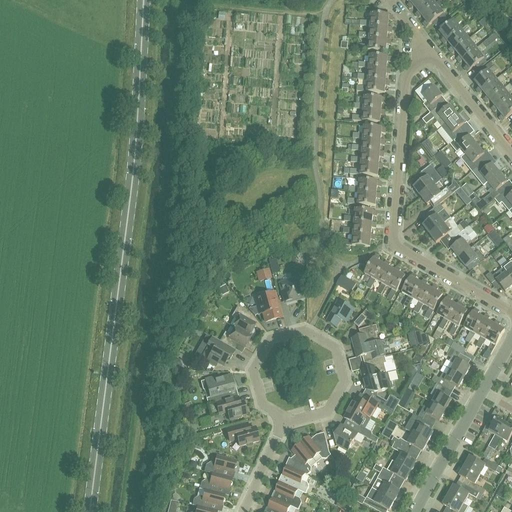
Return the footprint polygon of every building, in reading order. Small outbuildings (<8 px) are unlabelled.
[(408,0),(411,3),(408,6),(411,10),(414,7),(422,0),(408,0)] [(422,0),(414,7),(419,13),(416,15),(419,19),(422,16),(435,5),(431,0),(422,0)] [(441,0),(435,5),(422,16),(426,22),(423,24),(426,28),(429,26),(443,14),(439,9),(445,4),(441,0)] [(370,27),(388,28),(389,21),(392,22),(393,17),(389,16),(371,15),(371,22),(360,21),(360,26),(370,27)] [(448,42),(461,31),(457,26),(463,21),(460,17),(454,22),(454,21),(440,33),(445,38),(442,41),(445,45),(448,42)] [(467,26),(461,31),(448,42),(452,48),(449,50),(452,54),(455,52),(469,40),(465,35),(471,30),(478,24),(475,20),(467,26)] [(392,29),(388,28),(370,27),(370,34),(359,33),(359,38),(369,39),(387,40),(388,33),(391,34),(392,29)] [(469,40),(455,52),(460,57),(457,59),(460,63),(463,61),(477,49),(472,44),(478,39),(475,35),(469,40)] [(387,40),(369,39),(369,46),(358,45),(358,50),(368,51),(386,53),(387,45),(390,46),(391,41),(387,40)] [(477,49),(463,61),(467,66),(464,69),(468,73),(470,70),(471,70),(484,59),(480,54),(486,49),(483,44),(477,49)] [(369,69),(387,70),(387,63),(391,63),(392,58),(388,58),(370,56),(369,64),(359,63),(357,63),(357,68),(369,69)] [(483,92),(496,80),(492,75),(498,71),(495,66),(493,67),(491,64),(486,69),(488,72),(475,82),(479,88),(477,91),(480,94),(483,92)] [(387,70),(369,69),(368,76),(357,75),(356,80),(368,81),(386,82),(386,75),(390,75),(391,70),(387,70)] [(502,76),(496,80),(483,92),(487,97),(484,100),(487,104),(490,101),(504,90),(500,85),(506,80),(502,76)] [(386,82),(368,81),(367,88),(357,87),(357,92),(385,94),(385,87),(389,87),(389,82),(386,82)] [(511,83),(504,90),(490,101),(495,107),(492,109),(495,113),(498,111),(511,99),(507,94),(511,90),(511,83)] [(430,91),(426,86),(419,92),(423,97),(430,91)] [(430,114),(435,111),(431,106),(443,97),(435,87),(430,91),(423,97),(427,102),(423,105),(430,114)] [(364,110),(381,111),(382,104),(386,105),(386,100),(382,99),(364,98),(364,105),(354,104),(354,105),(351,104),(351,109),(364,110)] [(511,98),(511,99),(498,111),(502,116),(499,118),(503,122),(505,120),(511,114),(511,98)] [(430,114),(423,120),(427,125),(434,119),(442,128),(446,125),(458,115),(450,106),(438,115),(435,111),(430,114)] [(381,111),(364,110),(363,117),(353,116),(353,117),(350,116),(350,121),(380,124),(381,116),(385,117),(385,111),(381,111)] [(446,125),(450,130),(446,133),(453,142),(463,134),(459,129),(465,125),(458,115),(446,125)] [(363,140),(381,141),(382,134),(385,134),(386,129),(382,129),(364,127),(363,135),(353,134),(353,139),(363,140)] [(463,134),(453,142),(450,144),(457,153),(461,150),(465,155),(477,146),(470,136),(467,139),(463,134)] [(385,141),(381,141),(363,140),(362,147),(352,146),(352,151),(362,152),(380,153),(381,146),(384,146),(385,141)] [(477,146),(465,155),(470,160),(465,164),(472,172),(484,163),(480,159),(485,155),(477,146)] [(380,153),(362,152),(362,159),(351,158),(351,163),(361,164),(379,165),(380,158),(383,158),(384,153),(380,153)] [(441,152),(436,156),(441,162),(446,158),(441,152)] [(484,163),(472,172),(480,181),(484,178),(488,183),(500,174),(492,164),(487,168),(484,163)] [(379,165),(361,164),(361,171),(350,170),(350,175),(360,176),(378,177),(379,170),(382,170),(383,165),(379,165)] [(421,197),(435,186),(428,178),(435,172),(431,166),(421,174),(425,179),(414,188),(421,197)] [(449,175),(445,170),(440,173),(444,179),(449,175)] [(500,174),(488,183),(492,188),(488,192),(490,195),(484,200),(487,203),(479,209),(481,212),(495,201),(499,197),(508,190),(504,185),(507,183),(500,174)] [(359,193),(377,194),(377,187),(381,188),(381,183),(378,182),(360,181),(359,188),(349,187),(349,192),(359,193)] [(440,182),(435,186),(421,197),(427,206),(439,197),(443,202),(453,195),(447,188),(445,190),(440,182)] [(499,197),(495,201),(499,205),(502,203),(505,207),(510,203),(511,206),(511,188),(511,187),(508,190),(499,197)] [(377,194),(359,193),(358,200),(348,199),(348,204),(358,205),(376,207),(376,199),(380,200),(380,195),(377,194)] [(430,235),(451,219),(444,210),(440,205),(431,212),(435,217),(423,226),(430,235)] [(478,216),(479,214),(475,209),(470,214),(474,219),(478,216)] [(354,222),(372,224),(373,217),(377,217),(377,212),(373,212),(355,210),(355,217),(344,217),(337,217),(336,221),(354,222)] [(455,225),(451,219),(430,235),(437,244),(448,235),(452,240),(462,233),(458,227),(455,229),(453,226),(455,225)] [(372,224),(354,222),(354,229),(344,229),(343,234),(353,234),(371,236),(372,229),(376,229),(376,224),(372,224)] [(458,258),(470,249),(466,244),(470,241),(467,237),(473,233),(469,227),(463,232),(459,235),(463,240),(451,249),(458,258)] [(371,236),(353,234),(353,241),(343,241),(342,246),(370,248),(371,241),(375,241),(375,236),(371,236)] [(500,240),(494,234),(489,239),(494,245),(500,240)] [(474,246),(470,249),(458,258),(466,268),(477,259),(481,264),(486,260),(474,246)] [(376,281),(384,265),(378,262),(380,258),(376,256),(374,259),(365,275),(371,278),(366,287),(371,290),(376,281)] [(268,261),(272,275),(280,273),(276,259),(268,261)] [(511,261),(502,269),(511,281),(511,261)] [(384,265),(376,281),(382,284),(377,293),(377,294),(376,296),(379,298),(381,295),(381,296),(386,287),(395,271),(389,268),(390,264),(386,262),(384,265)] [(395,271),(386,287),(392,290),(387,299),(392,302),(397,293),(405,277),(399,273),(401,270),(396,268),(395,271)] [(511,287),(511,281),(502,269),(493,276),(490,273),(486,277),(492,285),(496,281),(505,293),(511,287)] [(271,278),(268,270),(257,273),(259,282),(271,278)] [(413,300),(421,284),(415,280),(417,277),(413,275),(411,278),(402,294),(408,297),(403,306),(408,308),(413,300)] [(337,285),(351,293),(356,284),(345,278),(341,276),(337,284),(337,285)] [(286,302),(303,298),(300,286),(302,285),(300,278),(292,280),(293,282),(281,285),(286,302)] [(421,284),(413,300),(419,303),(414,312),(418,314),(423,305),(432,290),(426,286),(428,283),(423,281),(421,284)] [(434,286),(432,290),(423,305),(429,309),(424,318),(429,320),(434,311),(443,296),(436,292),(438,289),(434,286)] [(282,318),(275,293),(254,298),(259,315),(261,314),(262,314),(263,315),(265,322),(282,318)] [(448,322),(457,306),(451,303),(452,299),(448,297),(446,300),(437,316),(444,319),(437,332),(435,336),(439,338),(442,331),(442,330),(443,331),(448,322)] [(339,301),(327,322),(336,328),(340,320),(346,323),(353,310),(339,301)] [(459,303),(457,306),(448,322),(454,325),(449,334),(454,337),(459,328),(468,312),(461,308),(463,305),(459,303)] [(249,337),(249,336),(256,325),(245,319),(249,313),(237,307),(232,317),(237,320),(233,328),(235,329),(235,328),(249,337)] [(475,335),(484,319),(477,315),(479,312),(475,310),(473,313),(464,329),(471,332),(466,341),(470,343),(475,335)] [(366,311),(362,315),(354,324),(359,328),(367,319),(371,314),(366,311)] [(484,319),(475,335),(481,338),(476,347),(480,349),(486,340),(494,325),(488,321),(490,318),(485,316),(484,319)] [(496,321),(494,325),(486,340),(492,344),(486,353),(491,355),(496,346),(505,331),(498,327),(500,324),(496,321)] [(354,349),(378,342),(376,333),(378,333),(376,326),(359,331),(361,337),(352,339),(354,349)] [(235,328),(235,329),(230,336),(225,332),(220,342),(231,348),(234,343),(245,349),(251,337),(249,336),(249,337),(235,328)] [(425,334),(424,333),(425,338),(416,340),(418,346),(426,344),(430,343),(428,336),(425,334)] [(235,351),(231,348),(220,342),(212,337),(209,344),(203,341),(198,350),(204,354),(201,358),(198,356),(198,357),(215,367),(218,363),(223,367),(228,358),(230,359),(235,351)] [(381,351),(378,342),(354,349),(357,359),(362,357),(364,363),(385,357),(383,351),(381,351)] [(451,370),(464,378),(471,367),(457,360),(460,354),(447,346),(444,352),(448,354),(447,356),(451,359),(449,362),(454,365),(451,370)] [(474,362),(476,358),(465,352),(463,356),(474,362)] [(424,358),(417,354),(414,360),(421,364),(424,358)] [(385,357),(364,363),(366,369),(360,371),(363,380),(387,374),(384,365),(387,364),(385,357)] [(464,378),(451,370),(444,366),(441,372),(443,373),(440,379),(435,376),(432,381),(437,384),(442,387),(445,381),(458,389),(464,378)] [(395,372),(387,374),(363,380),(366,390),(371,388),(372,392),(376,394),(394,389),(392,382),(397,381),(395,372)] [(208,406),(225,401),(224,395),(235,392),(231,376),(215,380),(215,378),(205,380),(210,398),(206,399),(208,406)] [(442,387),(437,384),(431,395),(435,398),(432,403),(446,411),(452,400),(438,393),(442,387)] [(356,399),(350,409),(370,420),(377,408),(392,417),(394,413),(374,401),(362,395),(358,400),(356,399)] [(374,401),(394,413),(400,402),(390,396),(387,402),(377,396),(374,401)] [(240,397),(225,401),(208,406),(211,418),(227,413),(230,421),(240,418),(240,417),(247,415),(243,402),(241,403),(240,397)] [(446,411),(432,403),(429,409),(424,406),(418,417),(423,420),(426,414),(440,422),(446,411)] [(370,420),(350,409),(344,419),(357,426),(354,432),(358,434),(376,444),(379,440),(371,436),(371,433),(365,430),(370,420)] [(426,422),(423,420),(418,417),(414,415),(411,420),(406,430),(413,434),(428,442),(434,433),(423,427),(426,422)] [(497,440),(506,425),(501,422),(503,419),(498,416),(495,422),(490,419),(482,433),(487,436),(489,432),(495,436),(494,438),(497,440)] [(497,440),(494,438),(491,442),(498,446),(502,440),(508,443),(511,435),(511,424),(510,427),(506,425),(497,440)] [(239,426),(226,430),(230,442),(237,440),(239,447),(259,442),(255,428),(240,432),(239,426)] [(358,434),(354,432),(344,426),(341,431),(339,432),(338,430),(333,431),(337,447),(348,453),(358,434)] [(428,442),(413,434),(408,443),(400,439),(399,440),(394,437),(392,441),(395,443),(410,451),(413,446),(423,452),(428,442)] [(300,444),(313,460),(318,455),(322,459),(326,460),(331,456),(329,454),(327,442),(320,444),(318,440),(314,443),(309,437),(300,444)] [(498,446),(491,442),(482,458),(485,459),(486,460),(492,449),(495,451),(498,446)] [(410,451),(395,443),(392,448),(402,454),(396,463),(412,472),(417,462),(407,457),(410,451)] [(313,460),(300,444),(292,452),(297,458),(293,461),(296,464),(294,469),(305,475),(307,476),(311,473),(311,468),(308,464),(313,460)] [(492,449),(486,460),(489,462),(495,451),(492,449)] [(221,476),(222,473),(225,471),(233,473),(234,469),(237,468),(235,465),(236,462),(217,457),(215,464),(210,463),(205,466),(204,472),(212,474),(221,476)] [(503,469),(489,462),(486,460),(485,459),(483,464),(470,457),(465,467),(480,476),(485,467),(499,475),(503,469)] [(412,472),(396,463),(393,461),(387,471),(383,468),(382,471),(375,467),(373,470),(380,474),(393,481),(396,476),(406,482),(412,472)] [(305,475),(294,469),(287,466),(282,477),(290,480),(288,486),(298,491),(306,495),(309,487),(307,483),(302,481),(305,475)] [(480,476),(465,467),(459,476),(472,483),(469,488),(479,494),(483,496),(486,491),(475,485),(480,476)] [(221,476),(212,474),(210,481),(206,480),(201,483),(199,489),(205,491),(217,493),(218,490),(220,488),(229,490),(230,487),(232,485),(231,483),(232,479),(221,476)] [(380,474),(377,479),(385,484),(380,493),(395,502),(400,492),(390,486),(393,481),(380,474)] [(349,490),(352,485),(345,481),(343,485),(349,490)] [(298,491),(288,486),(280,482),(275,493),(283,496),(280,502),(291,507),(299,511),(302,503),(300,499),(295,497),(298,491)] [(479,494),(469,488),(465,486),(463,491),(454,486),(449,496),(464,505),(464,504),(469,495),(476,499),(479,494)] [(395,502),(380,493),(372,489),(367,498),(364,504),(376,511),(379,505),(389,511),(395,502)] [(205,491),(203,497),(199,496),(194,499),(192,506),(197,507),(209,510),(210,506),(213,505),(221,507),(222,503),(225,502),(223,499),(224,495),(217,493),(205,491)] [(464,505),(449,496),(443,505),(451,510),(449,511),(466,511),(469,507),(464,504),(464,505)] [(288,511),(291,507),(280,502),(273,498),(268,509),(275,511),(288,511)]
